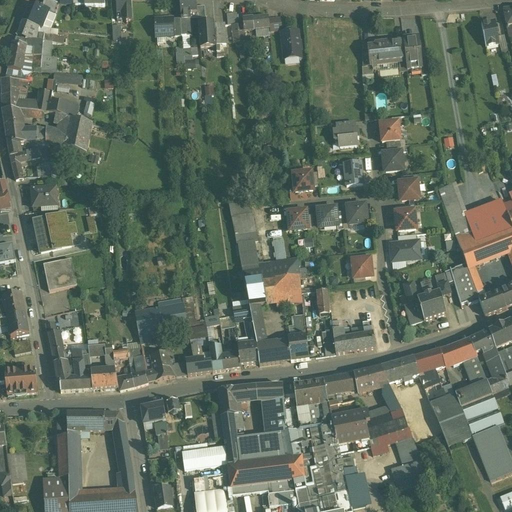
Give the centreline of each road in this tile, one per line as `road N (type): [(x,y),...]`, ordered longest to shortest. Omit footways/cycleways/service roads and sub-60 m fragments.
road 1 (residential): [(52,404),(0,124)]
road 2 (secondary): [(130,401),(399,355)]
road 3 (residential): [(399,355),(380,279),(380,206)]
road 4 (residential): [(499,0),(357,10)]
road 5 (secondary): [(399,355),(511,313)]
